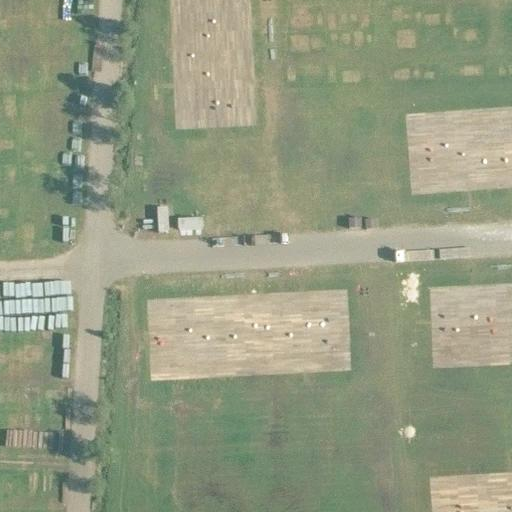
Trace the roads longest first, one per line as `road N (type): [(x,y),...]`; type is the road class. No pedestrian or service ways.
road 1 (unclassified): [(93,262),(511,242)]
road 2 (unclassified): [(93,262),(106,0)]
road 3 (unclassified): [(78,511),(93,262)]
